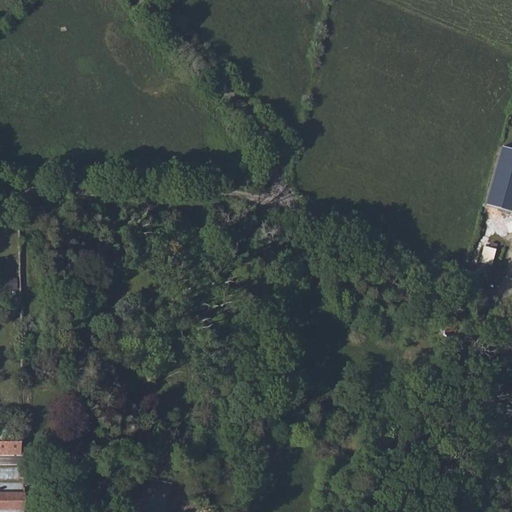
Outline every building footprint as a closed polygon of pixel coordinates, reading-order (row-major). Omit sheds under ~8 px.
[(511,154),(497,152),(483,206),(511,216),(511,154)] [(499,243),(493,241),(487,263),(497,266),(504,245),(499,243)] [(15,299),(15,308),(25,308),(25,299),(15,299)] [(447,342),(461,327),(449,317),(438,331),(436,332),(447,342)] [(21,441),(0,440),(0,453),(21,454),(21,441)] [(0,511),(15,511),(27,511),(27,494),(0,494),(0,511)]
